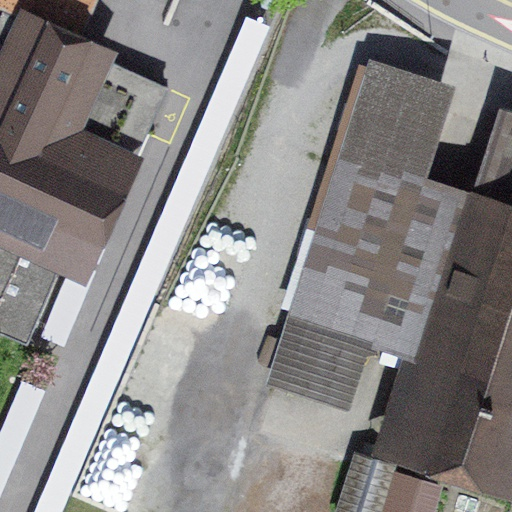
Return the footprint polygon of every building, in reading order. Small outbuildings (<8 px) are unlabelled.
[(121,65),(29,24),(0,89),(0,238),(100,282),(152,164),(89,137),(121,65)] [(459,99),(377,72),(273,387),(355,414),(459,99)] [(511,115),(500,112),(391,457),(511,494),(511,115)] [(0,398),(21,351),(0,341),(0,398)] [(385,511),(396,473),(357,462),(343,511),(385,511)] [(433,511),(438,496),(404,486),(395,511),(433,511)]
